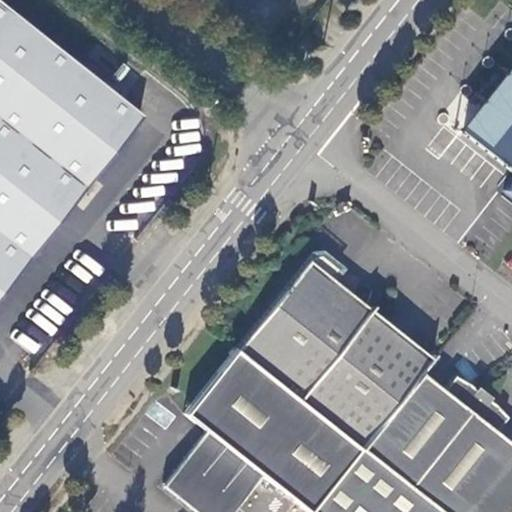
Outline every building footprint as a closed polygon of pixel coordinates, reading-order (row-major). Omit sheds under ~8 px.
[(0,288),(137,119),(0,11),(0,288)] [(511,65),(457,133),(511,175),(500,190),(511,198),(511,65)] [(305,261),(235,352),(358,449),(416,368),(426,355),(334,283),(344,269),(321,251),(307,252),(305,255),(305,261)] [(234,511),(261,479),(302,511),(307,511),(358,449),(235,352),(233,350),(182,416),(202,433),(160,487),(189,511),(234,511)] [(511,511),(511,445),(493,430),(502,416),(496,406),(489,399),(476,386),(466,379),(450,371),(439,385),(416,368),(358,449),(437,511),(511,511)] [(437,511),(358,449),(307,511),(437,511)]
